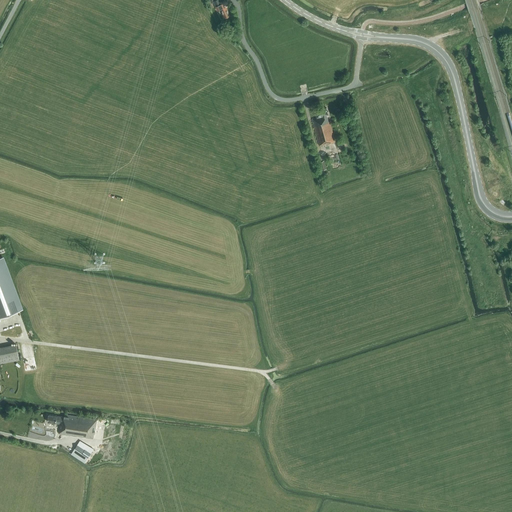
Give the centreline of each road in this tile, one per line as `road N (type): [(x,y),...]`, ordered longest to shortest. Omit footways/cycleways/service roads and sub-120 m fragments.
road 1 (track): [(276,369),(0,339)]
road 2 (secondary): [(511,217),(495,214),(479,196),(447,61),(424,42),(389,38)]
road 3 (track): [(443,57),(437,98),(466,212),(489,233),(511,238)]
